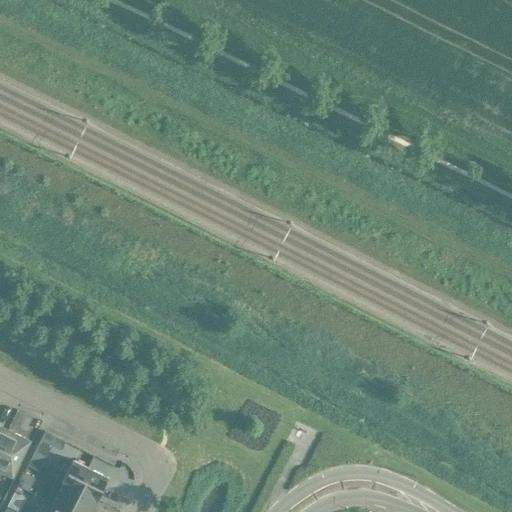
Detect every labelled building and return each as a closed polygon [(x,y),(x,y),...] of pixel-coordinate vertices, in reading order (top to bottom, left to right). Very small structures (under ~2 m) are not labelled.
[(7,431),(0,445),(0,469),(10,475),(27,440),(7,431)] [(44,432),(27,466),(38,472),(50,446),(60,451),(64,442),(44,432)] [(61,483),(96,500),(107,478),(72,460),(61,483)] [(34,478),(23,473),(17,486),(27,491),(34,478)] [(52,504),(67,511),(88,511),(94,500),(96,501),(96,500),(61,483),(62,484),(52,504)] [(13,493),(6,506),(17,511),(24,498),(13,493)]
